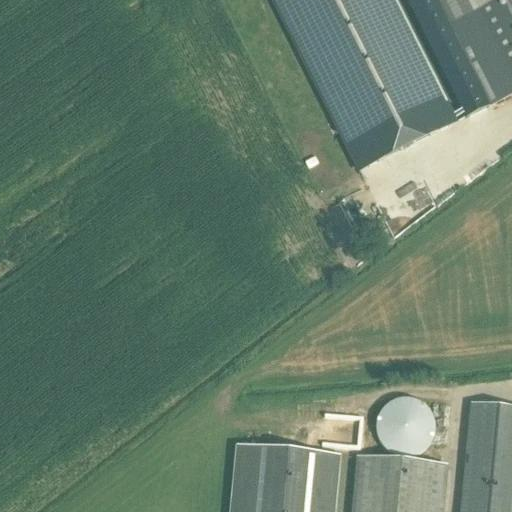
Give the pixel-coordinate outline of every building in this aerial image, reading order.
[(511,97),(511,0),(272,0),(357,172),(453,125),(390,0),(405,0),(466,120),(511,97)] [(369,198),(413,176),(402,156),(359,178),(369,198)] [(414,402),(408,401),(401,401),(395,402),(390,405),(385,409),(381,414),(378,419),(376,425),(375,431),(377,437),(379,443),(382,449),(386,453),(392,456),(397,459),(403,460),(409,460),(416,458),(421,456),(426,452),(430,447),(433,442),(434,435),(435,429),(434,423),(432,418),(429,412),(425,408),(419,404),(414,402)] [(511,511),(511,410),(471,407),(462,511),(511,511)] [(333,511),(338,459),(240,450),(234,511),(333,511)] [(443,511),(448,468),(358,460),(353,511),(443,511)]
